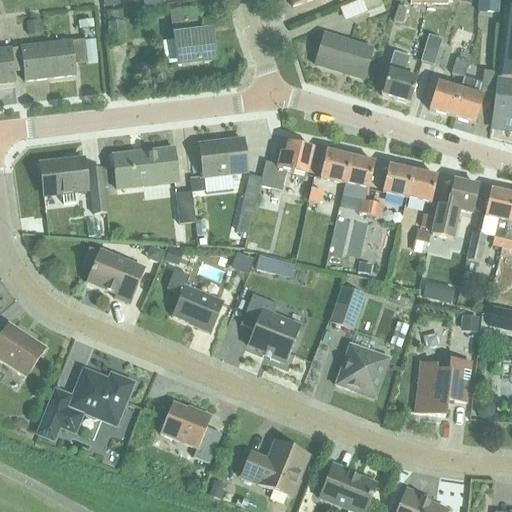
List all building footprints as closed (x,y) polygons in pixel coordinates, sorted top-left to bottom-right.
[(117,0),(102,0),(103,8),(118,6),(117,0)] [(161,0),(143,0),(145,9),(163,7),(161,0)] [(290,0),(293,9),(320,0),(290,0)] [(369,0),(361,0),(366,14),(374,11),(369,0)] [(479,0),(479,14),(500,15),(500,0),(479,0)] [(398,8),(394,23),(403,26),(407,11),(398,8)] [(498,74),(497,81),(511,82),(511,9),(506,9),(498,74)] [(179,65),(212,61),(209,36),(196,37),(192,10),(172,12),(179,65)] [(28,37),(41,36),(39,22),(26,24),(28,37)] [(78,22),(79,31),(92,30),(92,22),(78,22)] [(110,47),(125,45),(122,22),(107,24),(110,47)] [(324,36),(315,67),(362,81),(372,51),(324,36)] [(165,63),(163,39),(153,40),(156,64),(165,63)] [(434,68),(441,43),(429,39),(421,65),(434,68)] [(94,41),(84,42),(87,63),(96,61),(94,41)] [(71,42),(46,45),(49,81),(75,77),(73,64),(87,63),(84,42),(71,43),(71,42)] [(22,49),(16,50),(18,71),(24,70),(26,83),(49,81),(46,45),(21,48),(22,49)] [(11,49),(0,50),(0,86),(15,85),(13,72),(18,71),(16,50),(11,50),(11,49)] [(410,106),(417,82),(403,78),(408,60),(394,56),(382,98),(410,106)] [(456,59),(451,75),(463,79),(468,63),(456,59)] [(495,95),(497,81),(498,74),(484,73),(481,94),(495,95)] [(461,92),(452,119),(475,126),(483,99),(481,98),(474,96),(478,83),(465,78),(461,92)] [(511,82),(497,81),(495,95),(491,127),(511,129),(511,82)] [(452,119),(461,92),(438,85),(429,112),(452,119)] [(199,147),(203,179),(246,173),(242,142),(199,147)] [(265,164),(261,179),(259,188),(282,194),(287,173),(306,178),(313,151),(288,145),(285,156),(280,154),(277,167),(265,164)] [(116,190),(178,184),(175,150),(113,157),(116,190)] [(344,186),(350,159),(326,153),(319,180),(344,186)] [(374,164),(350,159),(344,186),(368,191),(374,164)] [(83,162),(39,167),(43,198),(62,196),(63,205),(76,204),(74,195),(87,193),(83,162)] [(406,200),(412,173),(388,167),(382,194),(406,200)] [(94,217),(107,215),(101,171),(88,172),(94,217)] [(437,178),(412,173),(406,200),(431,206),(437,178)] [(249,177),(240,213),(252,216),(259,188),(261,179),(255,178),(249,177)] [(205,192),(203,179),(189,180),(190,194),(205,192)] [(437,207),(435,219),(432,231),(431,235),(431,236),(452,241),(459,212),(471,215),(478,188),(453,183),(447,210),(437,207)] [(308,203),(319,206),(322,193),(311,191),(308,203)] [(502,249),(511,205),(511,195),(491,191),(485,219),(497,221),(494,233),(495,234),(492,247),(502,249)] [(175,196),(179,226),(195,225),(191,195),(175,196)] [(369,217),(372,205),(361,202),(358,215),(369,217)] [(383,207),(372,205),(369,217),(381,220),(383,207)] [(511,205),(502,249),(511,252),(511,251),(511,205)] [(240,213),(235,233),(247,236),(252,216),(240,213)] [(432,231),(435,219),(424,216),(421,229),(432,231)] [(426,257),(431,236),(431,235),(418,232),(413,253),(426,257)] [(472,235),(466,262),(479,265),(485,238),(472,235)] [(228,240),(227,250),(243,251),(246,241),(228,240)] [(151,249),(146,260),(157,265),(162,253),(151,249)] [(168,250),(163,261),(176,266),(181,255),(168,250)] [(91,251),(84,267),(92,270),(86,285),(116,297),(114,301),(129,307),(144,271),(99,253),(98,255),(91,251)] [(238,258),(235,266),(249,272),(253,264),(238,258)] [(255,272),(273,276),(276,263),(259,259),(255,272)] [(370,276),(372,268),(358,265),(356,273),(370,276)] [(223,304),(186,289),(190,279),(173,272),(165,291),(180,297),(171,318),(197,329),(197,330),(210,336),(223,304)] [(424,287),(422,300),(436,303),(450,306),(453,294),(439,290),(424,287)] [(365,297),(342,289),(329,326),(351,334),(360,311),(365,297)] [(252,297),(240,327),(253,332),(247,347),(271,357),(269,360),(285,366),(299,332),(279,325),(278,326),(273,317),(277,307),(252,297)] [(494,301),(492,309),(504,312),(505,304),(494,301)] [(494,310),(490,329),(496,330),(511,333),(511,314),(500,312),(494,310)] [(463,317),(461,332),(477,334),(478,319),(463,317)] [(393,347),(398,323),(386,320),(380,344),(393,347)] [(0,363),(25,380),(45,350),(8,326),(0,337),(0,363)] [(349,347),(335,387),(355,394),(356,392),(375,399),(380,383),(382,384),(389,363),(372,358),(373,355),(349,347)] [(420,366),(414,415),(445,419),(446,402),(466,405),(471,365),(450,363),(449,374),(435,372),(436,367),(420,366)] [(47,414),(38,436),(53,442),(58,428),(74,435),(79,422),(82,414),(86,420),(93,423),(100,421),(115,428),(119,419),(132,386),(119,381),(117,387),(83,373),(72,400),(55,393),(48,410),(47,414)] [(482,418),(488,418),(492,414),(492,408),(488,404),(482,404),(478,408),(478,414),(482,418)] [(197,415),(172,405),(159,436),(196,451),(193,459),(209,466),(221,436),(206,430),(211,418),(197,413),(197,415)] [(250,455),(240,479),(289,499),(306,457),(276,445),(269,463),(250,455)] [(198,467),(191,481),(203,486),(209,472),(198,467)] [(332,468),(319,500),(349,511),(365,511),(375,487),(346,476),(347,474),(332,468)] [(213,484),(210,491),(208,497),(219,501),(221,495),(224,488),(213,484)] [(444,511),(419,501),(420,498),(406,492),(397,511),(444,511)]
